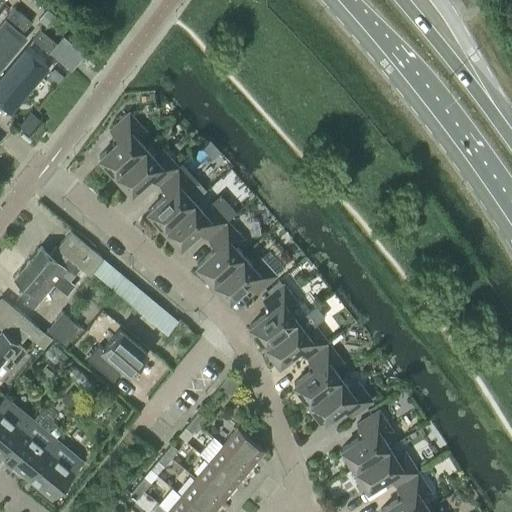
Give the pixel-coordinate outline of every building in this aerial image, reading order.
[(30,21),(13,8),(6,17),(22,31),(30,21)] [(3,19),(0,22),(0,65),(24,37),(3,19)] [(70,70),(84,55),(62,36),(56,43),(40,29),(32,39),(70,70)] [(30,43),(0,77),(0,105),(8,112),(51,61),(30,43)] [(114,174),(145,147),(136,137),(144,129),(128,112),(109,130),(117,139),(98,156),(114,174)] [(158,184),(177,166),(162,149),(153,156),(145,147),(114,174),(131,192),(150,175),(158,184)] [(163,227),(193,200),(185,191),(193,183),(177,166),(158,184),(166,193),(147,210),(163,227)] [(206,238),(226,220),(210,203),(202,210),(193,200),(163,227),(180,246),(198,229),(206,238)] [(212,282),(242,254),(233,245),(241,237),(226,220),(206,238),(215,247),(196,264),(212,282)] [(177,321),(70,230),(59,243),(166,334),(177,321)] [(73,285),(68,280),(79,267),(56,247),(49,254),(40,246),(27,262),(52,283),(66,294),(73,285)] [(255,292),(275,274),(259,257),(251,264),(242,254),(212,282),(229,300),(247,283),(255,292)] [(26,287),(19,295),(33,306),(52,283),(27,262),(14,277),(26,287)] [(264,344),(296,319),(288,309),(297,302),(282,284),(262,300),(269,309),(249,324),(264,344)] [(1,328),(0,329),(0,379),(1,378),(26,348),(19,343),(26,334),(43,348),(51,337),(39,327),(18,310),(2,329),(1,328)] [(64,344),(79,326),(61,311),(46,329),(64,344)] [(305,357),(326,341),(313,323),(304,330),(296,319),(264,344),(278,363),(299,348),(305,357)] [(128,372),(146,351),(119,328),(102,348),(98,345),(87,359),(112,379),(122,367),(128,372)] [(308,402),(340,377),(332,367),(341,360),(326,341),(305,357),(313,367),(293,382),(308,402)] [(350,415),(371,399),(357,381),(348,388),(340,377),(308,402),(322,421),(343,406),(350,415)] [(82,460),(4,395),(0,399),(0,454),(52,497),(82,460)] [(198,424),(205,416),(198,410),(191,418),(198,424)] [(354,468),(388,446),(381,435),(390,429),(378,410),(356,424),(362,434),(341,447),(354,468)] [(191,432),(198,424),(191,418),(185,426),(191,432)] [(264,449),(236,427),(222,444),(249,467),(264,449)] [(171,457),(177,449),(171,443),(164,451),(171,457)] [(249,467),(222,444),(208,460),(236,483),(249,467)] [(394,485),(416,471),(404,451),(395,457),(388,446),(354,468),(367,488),(388,475),(394,485)] [(164,465),(171,457),(164,451),(157,460),(164,465)] [(236,483),(208,460),(194,477),(222,500),(236,483)] [(381,511),(420,511),(427,508),(420,497),(429,491),(416,471),(394,485),(401,495),(380,509),(381,511)] [(142,491),(149,482),(142,477),(136,485),(142,491)] [(211,511),(222,500),(194,477),(180,494),(201,511),(211,511)] [(136,499),(142,491),(136,485),(129,493),(136,499)] [(201,511),(180,494),(166,510),(168,511),(201,511)]
